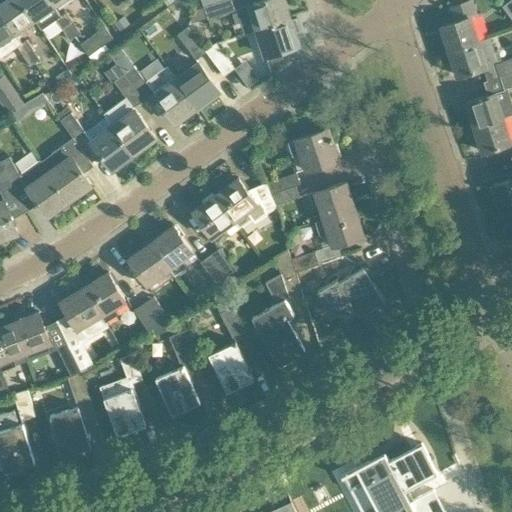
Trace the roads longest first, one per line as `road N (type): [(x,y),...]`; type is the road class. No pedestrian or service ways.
road 1 (residential): [(0,281),(85,235),(338,50)]
road 2 (tertiary): [(71,511),(213,462),(430,343)]
road 3 (residential): [(487,301),(395,7)]
road 4 (residential): [(430,343),(338,50)]
road 5 (residential): [(485,511),(430,343)]
